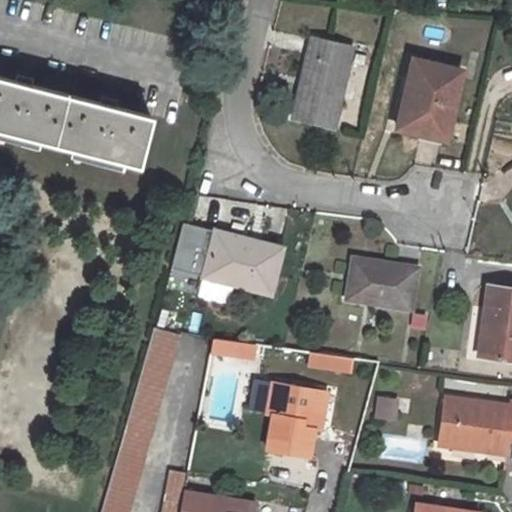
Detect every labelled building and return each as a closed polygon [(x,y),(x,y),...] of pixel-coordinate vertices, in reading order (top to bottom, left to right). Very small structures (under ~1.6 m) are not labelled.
[(311,38),(300,85),(309,87),(320,40),(311,38)] [(300,85),(292,118),(333,127),(352,47),(320,40),(309,87),(300,85)] [(405,93),(397,128),(444,138),(461,71),(413,60),(408,79),(412,79),(408,94),(405,93)] [(150,115),(116,106),(117,100),(101,96),(99,102),(31,84),(33,78),(18,74),(16,81),(0,76),(0,130),(138,165),(150,115)] [(215,230),(203,275),(270,293),(282,247),(215,230)] [(353,258),(346,300),(411,310),(419,268),(353,258)] [(511,289),(488,286),(478,355),(511,359),(511,289)] [(414,316),(412,328),(424,330),(426,318),(414,316)] [(153,326),(100,511),(129,511),(181,334),(153,326)] [(212,336),(210,349),(219,351),(221,338),(212,336)] [(221,338),(219,351),(251,355),(253,342),(221,338)] [(351,357),(310,350),(308,364),(349,370),(351,357)] [(261,379),(256,413),(264,414),(269,381),(261,379)] [(265,449),(308,456),(313,428),(309,427),(312,409),(322,411),(326,390),(269,381),(264,414),(271,415),(265,449)] [(374,417),(396,417),(397,396),(375,395),(374,417)] [(445,396),(437,444),(505,453),(506,439),(511,439),(511,400),(511,401),(511,406),(445,396)] [(312,409),(309,427),(313,428),(320,429),(322,411),(312,409)] [(169,469),(160,511),(176,511),(184,471),(169,469)] [(184,489),(179,511),(254,511),(257,503),(184,489)] [(472,511),(417,503),(415,511),(472,511)]
